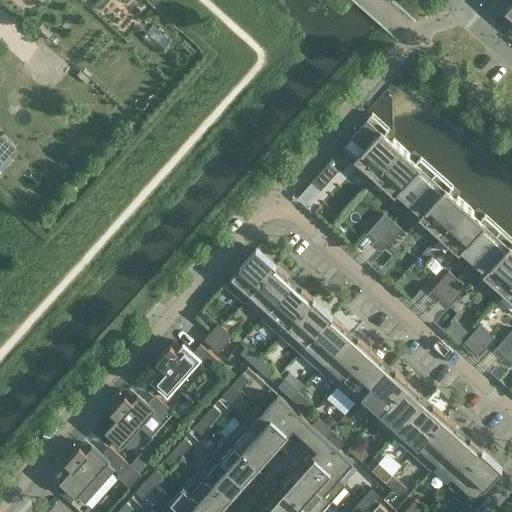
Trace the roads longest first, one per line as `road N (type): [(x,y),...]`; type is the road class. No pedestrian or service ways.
road 1 (residential): [(7,498),(257,219),(278,212)]
road 2 (residential): [(511,411),(278,212)]
